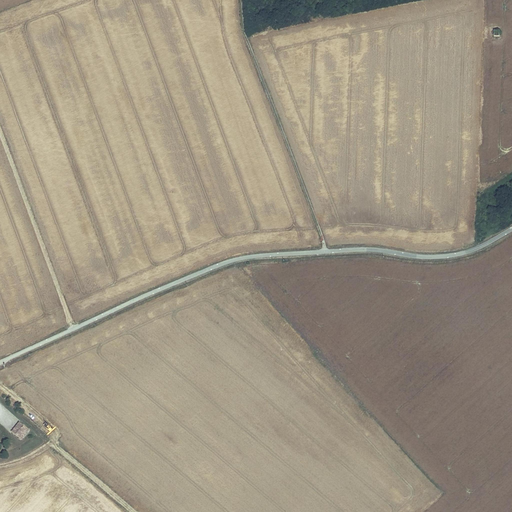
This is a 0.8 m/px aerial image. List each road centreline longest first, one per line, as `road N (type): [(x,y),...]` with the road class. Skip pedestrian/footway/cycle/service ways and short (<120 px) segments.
road 1 (unclassified): [(511,229),(454,254),(358,249),(236,260),(0,362)]
road 2 (track): [(73,328),(0,132)]
